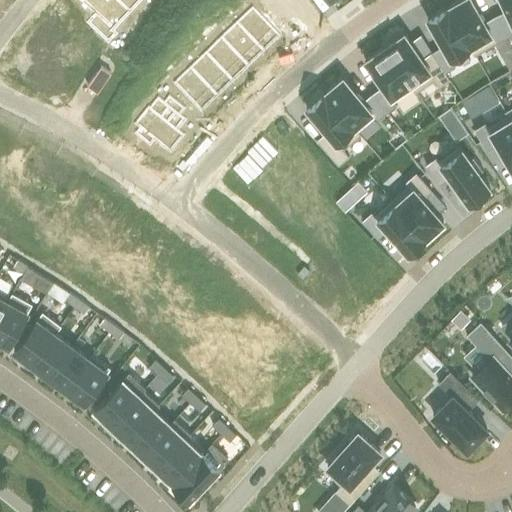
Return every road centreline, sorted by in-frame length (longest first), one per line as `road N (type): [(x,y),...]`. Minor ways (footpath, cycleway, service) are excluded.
road 1 (residential): [(356,362),(511,211)]
road 2 (residential): [(0,379),(152,511)]
road 3 (residential): [(356,362),(454,478),(502,473)]
road 4 (residential): [(223,511),(356,362)]
road 5 (unknown): [(277,276),(288,229),(273,95)]
road 6 (residential): [(271,97),(399,0)]
road 7 (residential): [(356,362),(261,258)]
